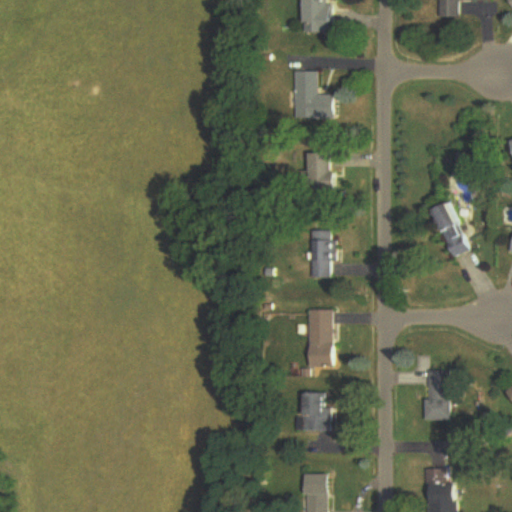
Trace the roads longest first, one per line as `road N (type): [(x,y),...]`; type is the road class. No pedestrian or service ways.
road 1 (residential): [(388,0),(387,511)]
road 2 (residential): [(387,324),(511,322)]
road 3 (residential): [(390,78),(511,78)]
